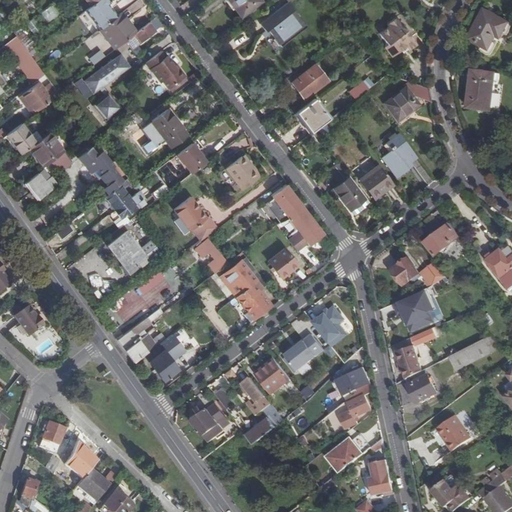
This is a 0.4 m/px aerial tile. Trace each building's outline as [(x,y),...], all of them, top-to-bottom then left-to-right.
[(89,7),(83,11),(92,22),(90,24),(96,32),(97,31),(116,17),(107,5),(109,3),(106,0),(97,0),(90,6),(89,7)] [(256,0),(224,0),(239,19),(259,3),(256,0)] [(77,7),(81,13),(83,11),(89,7),(85,1),(77,7)] [(45,23),(58,14),(52,5),(39,13),(45,23)] [(274,46),(300,27),(284,6),(258,26),(256,27),(262,34),(263,32),(274,46)] [(409,35),(413,31),(398,12),(394,15),(384,23),(385,25),(377,32),(383,40),(382,45),(389,55),(402,45),(405,49),(414,42),(409,35)] [(482,12),(466,41),(486,52),(501,23),(482,12)] [(127,27),(129,25),(120,14),(117,16),(127,27)] [(116,17),(97,31),(112,50),(123,42),(135,32),(129,25),(127,27),(117,16),(116,17)] [(154,18),(135,32),(123,42),(130,50),(154,31),(153,31),(160,25),(154,18)] [(302,30),(300,27),(274,46),(277,50),(302,30)] [(263,32),(262,34),(272,48),(274,46),(263,32)] [(0,49),(0,59),(8,53),(3,46),(0,49)] [(19,46),(10,53),(19,66),(29,59),(19,46)] [(34,54),(31,50),(27,54),(33,63),(38,60),(33,54),(34,54)] [(160,51),(144,63),(159,83),(161,82),(166,90),(184,77),(178,69),(176,70),(174,67),(166,57),(165,57),(160,51)] [(118,55),(81,83),(91,95),(97,90),(102,96),(89,106),(103,123),(119,109),(101,87),(103,85),(106,82),(110,81),(128,67),(118,55)] [(0,109),(6,104),(0,96),(0,93),(7,88),(3,82),(9,78),(0,65),(0,109)] [(297,86),(305,97),(325,83),(312,66),(288,85),(292,90),(297,86)] [(466,109),(489,111),(492,85),(497,85),(498,74),(471,71),(466,109)] [(347,93),(353,101),(364,92),(367,90),(361,82),(347,93)] [(38,84),(22,97),(35,114),(58,96),(56,94),(49,84),(43,89),(38,84)] [(297,86),(292,90),(300,101),(305,97),(297,86)] [(403,88),(381,105),(396,124),(417,108),(403,88)] [(32,116),(35,114),(22,97),(19,99),(32,116)] [(313,132),(328,120),(313,100),(295,114),(310,134),(313,132)] [(170,106),(167,108),(187,134),(190,132),(170,106)] [(187,134),(167,108),(150,121),(170,147),(187,134)] [(310,134),(295,114),(293,116),(308,136),(310,134)] [(221,120),(216,126),(226,136),(231,130),(221,120)] [(20,125),(5,137),(20,155),(28,149),(31,146),(41,139),(34,131),(29,136),(20,125)] [(324,126),(317,132),(322,138),(329,132),(324,126)] [(310,134),(308,136),(313,143),(318,140),(313,132),(310,134)] [(62,153),(48,134),(41,139),(31,146),(36,153),(33,155),(43,168),(51,161),(62,153)] [(397,135),(391,139),(385,144),(390,151),(379,159),(395,180),(407,171),(404,167),(409,163),(414,159),(397,135)] [(372,150),(379,159),(390,151),(385,144),(391,139),(389,137),(372,150)] [(191,144),(170,160),(177,168),(183,163),(191,174),(193,172),(205,163),(191,144)] [(103,189),(107,195),(119,186),(127,180),(118,168),(115,171),(101,152),(100,153),(90,148),(76,158),(83,167),(85,165),(96,180),(101,176),(108,185),(103,189)] [(239,157),(224,170),(241,191),(258,177),(251,167),(249,168),(239,157)] [(404,167),(407,171),(412,167),(409,163),(404,167)] [(391,186),(376,167),(357,182),(370,199),(381,191),(382,193),(391,186)] [(23,186),(35,201),(48,191),(53,186),(42,171),(23,186)] [(101,176),(96,180),(103,189),(108,185),(101,176)] [(364,200),(348,179),(332,191),(348,212),(364,200)] [(302,210),(283,185),(268,197),(271,200),(263,206),(278,226),(288,222),(302,210)] [(107,195),(102,198),(112,212),(129,199),(119,186),(107,195)] [(155,193),(159,198),(168,191),(164,186),(155,193)] [(112,212),(109,214),(109,217),(112,221),(115,222),(126,213),(128,215),(137,208),(138,209),(142,206),(133,196),(129,199),(112,212)] [(205,237),(217,229),(208,217),(205,219),(188,197),(172,210),(176,216),(171,221),(183,236),(192,229),(201,241),(205,237)] [(285,240),(294,252),(305,244),(307,246),(321,235),(302,210),(288,222),(296,232),(285,240)] [(126,213),(115,222),(117,224),(128,215),(126,213)] [(459,238),(448,224),(424,243),(434,257),(459,238)] [(67,225),(56,234),(62,241),(73,232),(67,225)] [(124,263),(131,272),(139,266),(137,263),(143,258),(147,263),(160,253),(151,241),(140,250),(127,232),(108,246),(122,265),(124,263)] [(210,236),(193,247),(201,258),(209,253),(213,259),(208,263),(214,272),(227,264),(210,236)] [(499,280),(511,269),(511,253),(506,245),(485,261),(499,280)] [(284,251),(268,264),(279,279),(296,266),(284,251)] [(408,259),(392,271),(404,287),(419,274),(408,259)] [(234,298),(247,316),(251,322),(270,308),(258,292),(260,291),(239,262),(228,271),(224,266),(216,272),(220,277),(221,276),(229,287),(236,282),(244,291),(234,298)] [(126,276),(131,272),(124,263),(122,265),(119,267),(126,276)] [(434,264),(422,273),(433,286),(445,278),(434,264)] [(312,267),(308,270),(312,275),(316,272),(312,267)] [(0,272),(2,271),(0,268),(0,290),(8,285),(0,273),(0,272)] [(312,275),(308,270),(307,269),(303,272),(308,278),(312,275)] [(511,289),(511,269),(499,280),(509,292),(511,289)] [(152,288),(166,279),(160,270),(136,285),(145,299),(155,292),(152,288)] [(419,274),(404,287),(405,289),(421,277),(430,288),(433,286),(422,273),(419,274)] [(218,278),(234,298),(244,291),(236,282),(229,287),(221,276),(220,277),(218,278)] [(407,322),(412,333),(434,323),(430,314),(434,312),(425,291),(423,292),(394,305),(399,315),(404,312),(408,321),(407,322)] [(350,336),(342,322),(346,319),(337,304),(314,318),(330,347),(350,336)] [(26,306),(11,318),(27,337),(41,326),(34,317),(35,316),(26,306)] [(157,345),(163,341),(154,329),(149,332),(138,340),(137,338),(135,340),(133,337),(150,325),(149,324),(145,319),(115,341),(132,365),(148,352),(157,345)] [(297,329),(303,339),(311,334),(305,324),(297,329)] [(311,336),(284,356),(296,372),(323,351),(311,336)] [(182,352),(170,337),(143,358),(161,383),(162,382),(177,370),(170,362),(182,352)] [(490,338),(482,342),(489,355),(499,350),(490,338)] [(449,341),(441,345),(446,357),(455,352),(449,341)] [(454,356),(448,359),(454,371),(489,355),(482,342),(454,356)] [(402,371),(405,381),(405,380),(416,375),(414,366),(416,365),(411,348),(396,352),(399,362),(402,371)] [(289,380),(272,357),(262,364),(264,367),(254,374),(270,395),(289,380)] [(361,369),(360,366),(340,377),(341,379),(345,377),(361,369)] [(361,369),(345,377),(353,391),(368,382),(361,369)] [(230,370),(223,374),(229,381),(235,377),(230,370)] [(416,375),(405,380),(417,403),(436,392),(432,384),(428,375),(425,370),(416,375)] [(511,371),(506,375),(511,382),(511,381),(511,389),(502,397),(511,409),(511,371)] [(353,391),(345,377),(341,379),(334,384),(341,397),(353,391)] [(264,397),(249,378),(241,385),(256,403),(264,397)] [(355,394),(346,401),(350,411),(338,416),(344,430),(356,425),(354,419),(371,411),(365,396),(371,392),(369,382),(368,382),(353,391),(355,394)] [(308,398),(315,393),(309,385),(302,391),(308,398)] [(222,389),(214,395),(226,410),(234,404),(222,389)] [(202,436),(203,436),(207,442),(221,431),(217,425),(225,419),(214,404),(191,421),(202,436)] [(252,445),(282,421),(278,415),(270,406),(264,411),(269,417),(245,436),(252,445)] [(284,411),(278,415),(282,421),(287,417),(289,416),(284,411)] [(455,416),(438,428),(447,442),(445,444),(450,452),(470,438),(455,416)] [(59,447),(65,430),(49,424),(43,441),(47,442),(45,445),(48,446),(46,449),(54,452),(57,446),(59,447)] [(447,442),(438,428),(435,430),(445,444),(447,442)] [(301,436),(297,438),(301,445),(305,443),(301,436)] [(350,436),(338,445),(341,448),(352,439),(350,436)] [(355,438),(353,440),(364,453),(366,451),(355,438)] [(340,472),(360,456),(364,453),(353,440),(352,439),(341,448),(338,445),(327,455),(340,472)] [(381,439),(369,449),(372,453),(382,445),(381,439)] [(393,493),(385,459),(376,461),(375,456),(369,458),(373,476),(368,477),(372,495),(382,493),(382,495),(393,493)] [(46,470),(65,485),(70,474),(65,471),(67,467),(52,458),(46,470)] [(511,465),(503,472),(507,479),(511,475),(511,465)] [(502,476),(478,494),(491,511),(506,511),(511,508),(511,504),(501,488),(507,483),(502,476)] [(27,480),(22,497),(33,501),(38,484),(27,480)] [(431,492),(447,511),(454,511),(471,499),(466,492),(464,494),(459,487),(453,491),(445,481),(431,492)] [(98,496),(100,498),(105,491),(95,483),(90,490),(77,505),(84,511),(88,506),(90,508),(98,496)] [(129,511),(133,508),(118,496),(121,493),(117,490),(99,511),(129,511)] [(22,497),(19,504),(29,511),(33,501),(22,497)] [(74,500),(70,497),(65,502),(69,505),(74,500)] [(354,511),(374,511),(370,507),(366,502),(354,511)]
